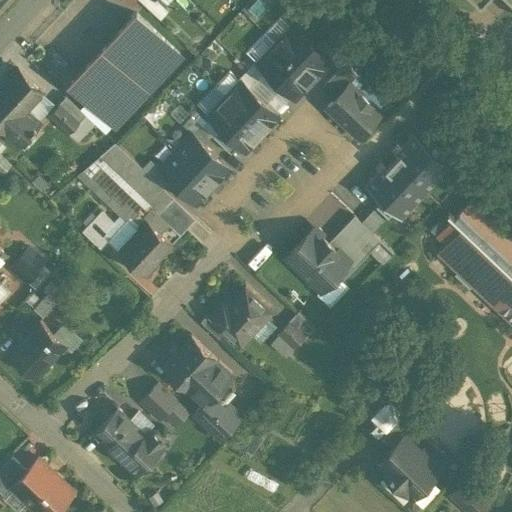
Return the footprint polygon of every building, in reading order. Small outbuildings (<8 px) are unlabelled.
[(180,52),(136,11),(71,81),(114,122),(180,52)] [(275,42),(312,76),(330,57),(327,55),(315,44),(293,23),(275,42)] [(351,30),(343,39),(354,49),(362,41),(351,30)] [(315,44),(327,55),(339,43),(326,32),(315,44)] [(354,49),(343,39),(339,43),(327,55),(330,57),(338,66),(344,59),(354,49)] [(312,76),(275,42),(257,61),(265,69),(282,84),(294,95),(312,76)] [(324,82),(337,94),(350,80),(358,72),(344,59),(338,66),(324,82)] [(247,67),(257,77),(263,71),(252,61),(247,67)] [(18,66),(0,85),(0,125),(18,142),(31,127),(32,128),(36,125),(35,123),(39,119),(37,117),(48,106),(37,95),(42,90),(43,90),(18,66)] [(252,83),(257,77),(247,67),(241,73),(252,83)] [(263,71),(257,77),(274,93),(282,84),(265,69),(263,71)] [(252,83),(249,86),(266,102),(274,93),(257,77),(252,83)] [(241,78),(225,96),(261,130),(278,113),(266,102),(249,86),(241,78)] [(337,94),(327,105),(358,133),(380,109),(350,80),(337,94)] [(261,130),(225,96),(208,113),(221,125),(239,142),(245,148),(261,130)] [(80,119),(60,100),(49,112),(69,130),(80,119)] [(239,142),(221,125),(213,134),(231,151),(239,142)] [(397,153),(392,159),(425,190),(450,164),(442,156),(448,150),(436,140),(431,145),(414,130),(395,151),(397,153)] [(191,131),(175,148),(212,183),(228,165),(191,131)] [(212,183),(175,148),(159,166),(195,200),(212,183)] [(425,190),(392,159),(387,164),(384,161),(365,182),(381,197),(376,203),(387,214),(393,208),(401,216),(425,190)] [(196,216),(173,195),(158,212),(180,233),(196,216)] [(511,236),(471,197),(454,215),(448,210),(447,211),(452,216),(436,233),(445,242),(437,250),(439,252),(441,250),(458,266),(456,269),(457,269),(454,272),(469,287),(474,281),(489,295),(487,297),(496,305),(495,306),(511,321),(511,236)] [(363,214),(375,226),(386,213),(374,202),(363,214)] [(353,212),(328,239),(348,258),(347,259),(354,265),(380,237),(353,212)] [(172,241),(147,218),(118,248),(145,273),(158,258),(157,257),(172,241)] [(314,225),(287,254),(322,286),(335,272),(342,278),(354,265),(347,259),(348,258),(328,239),(314,225)] [(46,259),(27,244),(22,250),(40,266),(46,259)] [(22,250),(10,264),(28,280),(40,266),(22,250)] [(245,284),(227,304),(222,300),(210,312),(209,313),(226,329),(240,342),(271,308),(245,284)] [(67,297),(58,288),(53,294),(58,298),(57,299),(62,303),(67,297)] [(49,290),(38,302),(46,310),(57,299),(58,298),(53,294),(49,290)] [(226,329),(209,314),(209,313),(210,312),(208,310),(200,319),(219,336),(226,329)] [(313,327),(296,311),(288,319),(305,335),(313,327)] [(60,336),(39,317),(9,349),(35,373),(38,370),(39,371),(48,362),(47,361),(65,342),(65,341),(72,334),(66,329),(60,336)] [(305,335),(288,319),(278,330),(295,346),(305,335)] [(231,372),(191,334),(163,363),(204,400),(213,392),(221,383),(231,372)] [(151,387),(140,399),(159,417),(170,405),(151,387)] [(223,402),(213,392),(204,400),(193,412),(212,431),(218,424),(227,433),(243,417),(226,399),(223,402)] [(144,431),(117,406),(94,429),(121,455),(121,456),(136,470),(164,441),(149,426),(144,431)] [(402,411),(381,433),(392,444),(403,433),(410,440),(421,429),(402,411)] [(423,448),(421,450),(410,440),(403,433),(392,444),(388,450),(391,453),(379,465),(412,495),(441,465),(423,448)] [(11,453),(0,464),(0,489),(4,493),(12,484),(11,483),(26,467),(11,453)] [(50,511),(73,488),(38,455),(26,467),(11,483),(12,484),(41,511),(50,511)] [(480,511),(493,499),(467,474),(450,492),(470,511),(480,511)]
